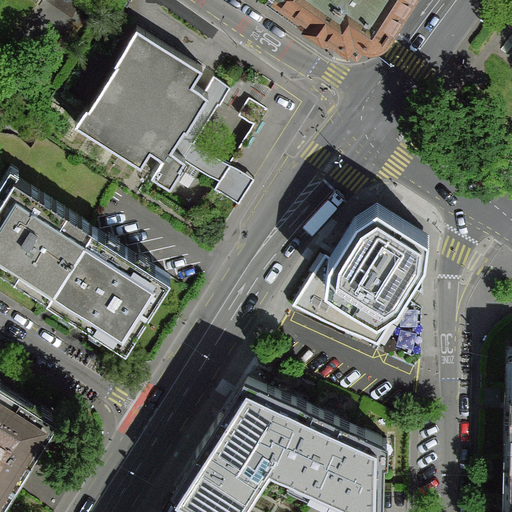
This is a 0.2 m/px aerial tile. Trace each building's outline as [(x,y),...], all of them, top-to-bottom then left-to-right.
[(405,0),(267,0),(265,4),(323,45),(337,51),(347,51),(356,51),(365,38),(371,39),(379,37),(386,32),(405,0)] [(138,25),(76,122),(145,165),(154,152),(163,159),(155,171),(171,181),(184,160),(169,151),(207,91),(193,83),(203,67),(138,25)] [(216,75),(207,91),(169,151),(184,160),(195,143),(231,85),(216,75)] [(195,143),(184,160),(222,183),(233,165),(195,143)] [(255,179),(233,165),(222,183),(217,191),(240,204),(255,179)] [(0,198),(0,261),(49,294),(93,226),(94,224),(15,175),(0,198)] [(331,257),(327,282),(378,314),(397,301),(425,257),(428,233),(378,201),(358,215),(331,257)] [(93,226),(49,294),(127,344),(170,275),(93,226)] [(327,282),(331,257),(301,304),(373,338),(397,301),(378,314),(327,282)] [(357,511),(381,511),(383,436),(249,374),(175,489),(212,511),(237,511),(260,478),(267,468),(263,465),(268,458),(294,470),(291,474),(357,505),(357,511)] [(55,419),(0,383),(0,502),(12,484),(33,452),(55,419)] [(212,511),(175,489),(160,511),(212,511)]
